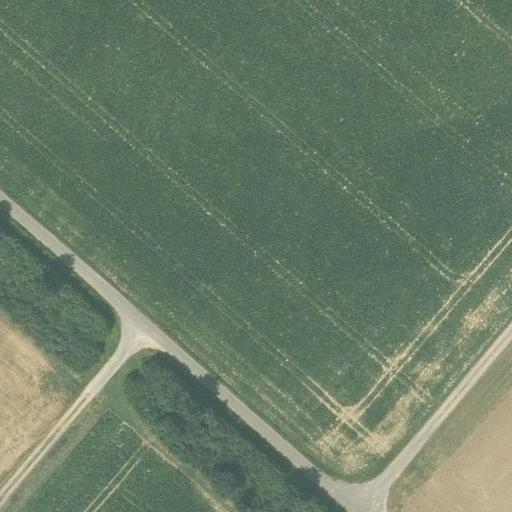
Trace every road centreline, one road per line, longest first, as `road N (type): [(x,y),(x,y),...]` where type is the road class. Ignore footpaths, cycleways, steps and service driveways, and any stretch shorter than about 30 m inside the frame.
road 1 (track): [(0,202),(358,511)]
road 2 (track): [(366,511),(511,342)]
road 3 (track): [(0,496),(143,328)]
